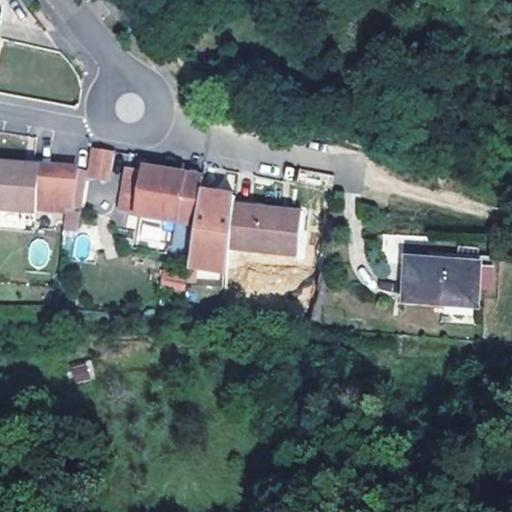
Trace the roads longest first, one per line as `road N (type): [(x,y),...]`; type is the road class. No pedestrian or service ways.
road 1 (residential): [(130,107),(170,128),(364,181)]
road 2 (track): [(511,216),(364,181)]
road 3 (residential): [(0,109),(85,125),(130,107)]
road 4 (residential): [(130,107),(111,59),(61,0)]
